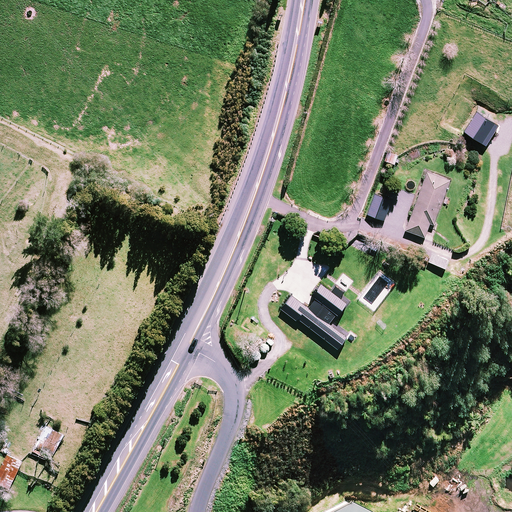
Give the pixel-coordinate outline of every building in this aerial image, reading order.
[(493,125),(477,114),(464,133),(480,144),(493,125)] [(398,155),(391,153),(388,162),(395,164),(398,155)] [(451,179),(428,171),(406,230),(425,237),(431,222),(434,224),(451,179)] [(63,436),(46,427),(33,451),(50,460),(63,436)] [(23,460),(8,453),(0,469),(0,483),(9,488),(23,460)] [(404,511),(355,484),(307,511),(404,511)]
